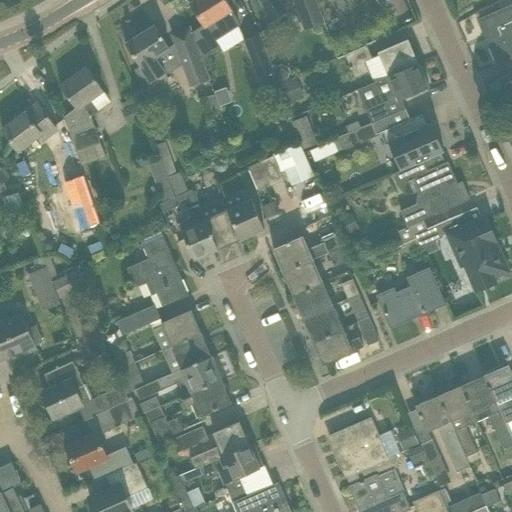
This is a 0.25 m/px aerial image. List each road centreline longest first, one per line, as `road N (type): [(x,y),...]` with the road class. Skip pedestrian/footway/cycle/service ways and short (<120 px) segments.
road 1 (residential): [(290,411),(511,311)]
road 2 (residential): [(511,184),(431,0)]
road 3 (residential): [(290,411),(237,285),(260,268)]
